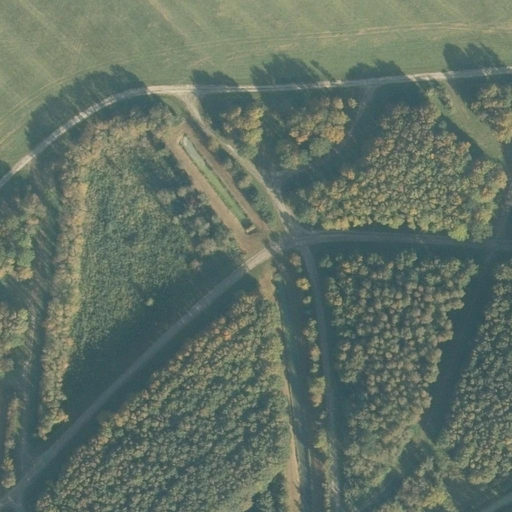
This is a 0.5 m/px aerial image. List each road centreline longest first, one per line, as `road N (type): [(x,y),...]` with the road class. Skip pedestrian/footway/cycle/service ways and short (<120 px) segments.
road 1 (track): [(0,189),(79,114),(114,93),(175,88),(211,134),(258,166),(318,276),(333,511)]
road 2 (track): [(0,501),(219,282),(296,243),(511,243)]
road 3 (unknown): [(359,511),(400,473),(444,386),(511,157)]
road 4 (unknown): [(25,385),(42,214),(32,161)]
road 5 (unknown): [(381,76),(175,88)]
road 6 (unknown): [(269,182),(305,171),(358,134),(381,76)]
road 7 (unknown): [(22,511),(16,486),(25,385)]
